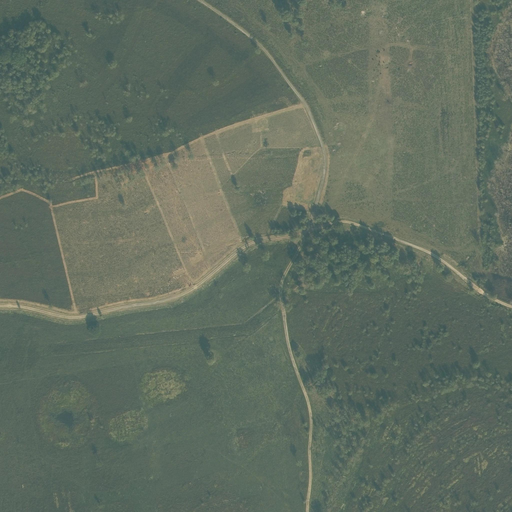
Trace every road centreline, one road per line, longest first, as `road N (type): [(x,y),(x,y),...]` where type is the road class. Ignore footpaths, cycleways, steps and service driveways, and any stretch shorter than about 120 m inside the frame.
road 1 (track): [(307,233),(247,247),(169,300),(78,318),(0,308)]
road 2 (track): [(307,233),(276,287),(311,418),(307,511)]
road 3 (track): [(199,0),(257,43),(315,125),(325,170),(307,233)]
road 4 (track): [(511,307),(440,259),(380,235),(346,224),(307,233)]
